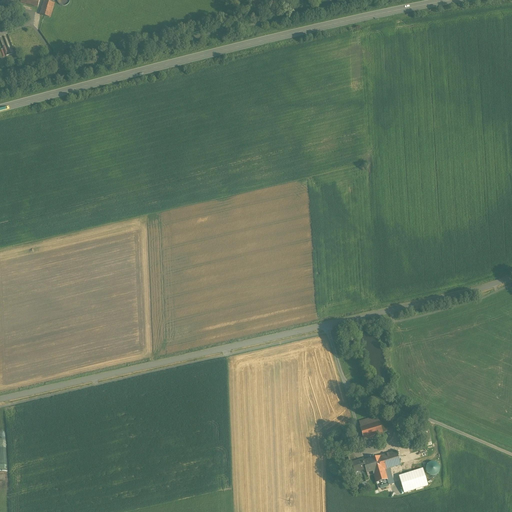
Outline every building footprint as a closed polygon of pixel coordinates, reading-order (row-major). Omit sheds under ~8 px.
[(2,0),(0,9),(11,12),(14,0),(2,0)] [(39,0),(21,0),(20,4),(37,8),(39,0)] [(55,4),(44,0),(40,14),(50,17),(55,4)] [(5,46),(3,46),(6,55),(14,52),(11,42),(5,44),(5,46)] [(377,416),(358,422),(363,440),(394,431),(390,418),(378,421),(377,416)] [(427,425),(418,427),(422,444),(431,442),(427,425)] [(369,460),(364,462),(366,469),(367,473),(373,471),(376,483),(387,480),(388,485),(394,484),(389,468),(401,465),(396,451),(369,459),(369,460)] [(350,464),(352,464),(352,463),(357,462),(354,453),(347,455),(350,464)] [(354,473),(366,469),(364,462),(363,460),(357,462),(352,463),(352,464),(354,473)] [(429,475),(431,475),(433,476),(435,475),(437,474),(438,473),(439,471),(440,469),(440,467),(439,466),(438,464),(436,463),(434,462),(432,462),(430,462),(429,463),(427,464),(426,466),(426,468),(426,470),(426,472),(427,473),(429,475)] [(402,470),(395,472),(401,491),(408,489),(402,470)]
